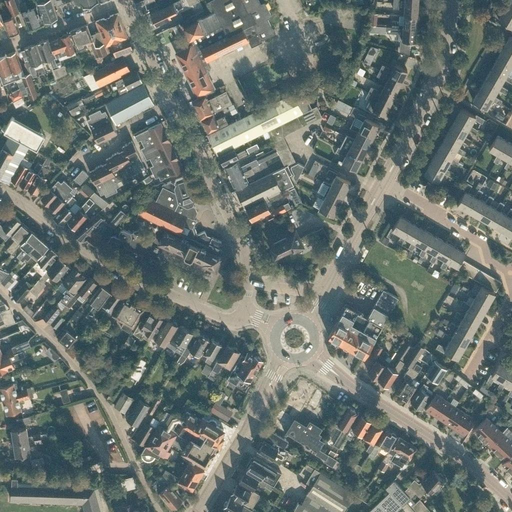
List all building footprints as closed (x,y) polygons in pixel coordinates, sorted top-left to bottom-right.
[(19,11),(14,0),(4,0),(10,14),(19,11)] [(14,0),(19,11),(19,12),(21,11),(27,28),(41,23),(35,6),(27,9),(23,0),(14,0)] [(36,0),(44,20),(57,15),(52,2),(55,1),(54,0),(36,0)] [(134,0),(136,5),(145,2),(147,9),(157,5),(155,0),(134,0)] [(180,0),(179,0),(151,13),(154,19),(153,21),(154,23),(156,24),(157,25),(171,18),(168,13),(170,12),(171,13),(183,7),(180,0)] [(186,47),(175,52),(197,96),(214,87),(206,71),(211,69),(208,63),(207,60),(248,40),(251,46),(261,41),(261,39),(274,33),(267,18),(271,16),(265,2),(261,4),(258,0),(206,0),(211,10),(214,8),(215,12),(197,21),(197,22),(183,29),(189,40),(184,42),(186,47)] [(393,1),(392,8),(400,8),(400,5),(404,5),(404,14),(417,15),(418,3),(404,2),(393,1)] [(511,12),(505,9),(498,20),(511,27),(511,12)] [(6,11),(0,13),(0,14),(2,20),(3,20),(9,35),(19,31),(13,16),(8,18),(6,11)] [(96,21),(99,32),(103,43),(105,47),(111,44),(116,57),(133,51),(118,13),(96,21)] [(416,29),(417,16),(404,15),(403,24),(399,24),(400,21),(392,21),(392,27),(416,29)] [(105,47),(103,43),(99,32),(91,35),(87,24),(70,31),(77,49),(80,50),(83,48),(84,47),(91,45),(100,68),(103,66),(104,66),(106,65),(102,55),(107,53),(105,47)] [(416,29),(392,27),(391,33),(399,34),(399,31),(403,31),(402,40),(416,41),(416,29)] [(60,38),(50,42),(56,58),(55,58),(57,64),(61,63),(58,57),(74,51),(68,34),(67,35),(65,34),(62,35),(62,37),(60,37),(60,38)] [(47,39),(37,43),(43,61),(49,59),(52,67),(57,65),(47,39)] [(29,74),(31,73),(32,77),(37,75),(37,76),(38,75),(45,72),(35,44),(24,48),(25,49),(21,51),(29,74)] [(370,45),(362,61),(369,64),(378,47),(370,45)] [(511,51),(504,46),(497,57),(511,65),(511,64),(511,51)] [(6,55),(15,78),(15,79),(20,77),(17,70),(22,68),(15,51),(6,55)] [(15,78),(6,55),(0,56),(0,74),(3,83),(15,78)] [(103,66),(100,68),(92,72),(92,71),(84,75),(92,89),(99,86),(130,71),(123,56),(112,62),(106,65),(104,66),(103,67),(103,66)] [(505,76),(506,74),(510,68),(511,68),(511,64),(511,65),(497,57),(491,68),(505,76)] [(382,65),(379,71),(401,82),(407,70),(395,64),(391,73),(388,71),(389,68),(382,65)] [(58,67),(61,76),(66,73),(63,65),(58,67)] [(61,76),(58,67),(53,69),(56,78),(61,76)] [(360,67),(357,72),(362,75),(365,70),(360,67)] [(511,81),(511,77),(506,74),(505,76),(491,68),(485,79),(499,87),(500,85),(504,78),(511,83),(511,81)] [(137,71),(110,84),(113,90),(123,85),(121,82),(124,81),(127,89),(142,82),(137,71)] [(384,87),(396,93),(401,82),(379,71),(377,76),(383,79),(385,77),(388,79),(384,87)] [(35,89),(29,74),(21,77),(29,99),(37,96),(35,89)] [(493,97),(494,96),(497,89),(505,94),(507,90),(500,85),(499,87),(485,79),(479,89),(493,97)] [(143,83),(106,102),(116,123),(153,103),(143,83)] [(105,92),(110,90),(107,84),(105,85),(105,86),(94,91),(96,96),(105,92)] [(192,101),(201,119),(213,113),(214,112),(232,103),(226,90),(226,89),(224,85),(219,87),(222,92),(208,99),(206,94),(192,101)] [(390,104),(396,93),(384,87),(380,95),(376,93),(378,90),(371,87),(368,93),(390,104)] [(208,134),(218,155),(267,131),(303,113),(303,112),(312,108),(302,88),(293,92),(208,134)] [(19,89),(10,94),(13,100),(22,96),(19,89)] [(493,97),(479,89),(472,101),(486,109),(491,100),(499,104),(501,100),(494,96),(493,97)] [(390,104),(368,93),(365,98),(372,102),(373,99),(377,101),(373,109),(384,115),(390,104)] [(25,102),(22,96),(13,101),(16,107),(25,102)] [(71,113),(74,111),(76,114),(86,108),(81,98),(67,105),(71,113)] [(234,103),(228,106),(232,114),(237,111),(234,103)] [(355,116),(351,125),(352,126),(352,124),(360,128),(359,129),(373,137),(379,125),(365,118),(365,117),(358,113),(360,109),(353,106),(350,113),(355,116)] [(317,107),(312,109),(317,119),(322,117),(317,107)] [(469,127),(470,125),(474,118),(481,123),(484,119),(476,114),(475,115),(461,107),(455,119),(469,127)] [(94,111),(107,138),(110,137),(110,136),(116,132),(105,110),(101,112),(100,108),(94,111)] [(312,122),(317,119),(312,109),(307,112),(312,122)] [(107,138),(94,111),(88,114),(90,117),(86,119),(97,142),(104,139),(104,140),(107,138)] [(302,114),(307,124),(312,122),(307,112),(302,114)] [(213,113),(201,119),(207,132),(228,122),(224,115),(216,119),(213,113)] [(297,116),(302,127),(307,124),(302,114),(297,116)] [(298,129),(302,127),(297,116),(293,118),(298,129)] [(3,131),(10,135),(36,150),(44,135),(11,117),(3,131)] [(288,121),(293,131),(298,129),(293,118),(288,121)] [(478,129),(470,125),(469,127),(455,119),(449,129),(463,137),(464,136),(468,129),(475,134),(478,129)] [(288,134),(293,131),(288,121),(282,123),(288,134)] [(140,139),(142,142),(165,131),(160,122),(134,135),(137,140),(140,139)] [(284,138),(288,134),(282,123),(268,130),(274,143),(284,138)] [(368,148),(373,137),(359,129),(360,128),(352,124),(352,126),(351,125),(350,127),(351,127),(350,128),(358,132),(355,138),(353,140),(368,148)] [(457,148),(458,147),(461,140),(469,144),(471,140),(464,136),(463,137),(449,129),(443,140),(457,148)] [(169,141),(165,131),(142,142),(144,146),(141,147),(143,153),(169,141)] [(362,159),(368,148),(353,140),(355,138),(346,134),(340,146),(349,150),(348,151),(362,159)] [(502,156),(500,155),(508,141),(497,134),(489,148),(497,153),(493,160),(497,163),(502,156)] [(0,177),(8,182),(10,178),(23,156),(27,149),(29,146),(10,135),(0,151),(0,177)] [(284,138),(274,143),(276,147),(286,142),(284,138)] [(123,146),(134,169),(137,167),(139,170),(145,168),(138,154),(132,140),(129,142),(129,143),(123,146)] [(451,159),(451,158),(455,151),(463,155),(465,151),(458,147),(457,148),(443,140),(437,151),(451,159)] [(174,150),(169,141),(143,153),(146,159),(149,157),(151,161),(174,150)] [(511,161),(510,161),(511,157),(511,143),(508,141),(500,155),(502,156),(508,159),(504,167),(508,169),(511,161)] [(276,147),(279,152),(288,148),(286,142),(276,147)] [(256,143),(246,148),(248,153),(259,148),(256,143)] [(349,150),(340,146),(340,147),(338,146),(336,150),(346,155),(342,163),(356,170),(362,159),(348,151),(349,150)] [(276,147),(263,153),(266,160),(279,154),(279,152),(276,147)] [(234,148),(219,155),(224,165),(247,154),(246,152),(244,153),(243,151),(240,153),(239,154),(237,155),(234,148)] [(281,157),(291,152),(288,148),(279,152),(279,154),(281,157)] [(136,172),(134,169),(124,150),(118,153),(118,152),(115,153),(128,180),(134,177),(132,174),(136,172)] [(178,159),(174,150),(151,161),(153,164),(149,166),(152,171),(178,159)] [(459,162),(451,158),(451,159),(437,151),(430,162),(444,170),(445,168),(449,162),(457,166),(459,162)] [(293,157),(291,152),(281,157),(283,162),(293,157)] [(122,183),(128,180),(115,153),(112,155),(112,156),(106,159),(117,181),(121,179),(122,183)] [(32,162),(23,156),(10,178),(19,184),(29,167),(32,162)] [(32,169),(29,167),(19,184),(28,189),(42,165),(47,157),(46,157),(42,164),(37,161),(32,169)] [(38,173),(28,189),(36,194),(46,178),(42,175),(45,171),(47,172),(49,168),(46,167),(51,159),(47,157),(38,173)] [(295,162),(293,157),(283,162),(286,166),(288,165),(295,162)] [(238,161),(225,167),(230,178),(251,168),(259,164),(256,158),(240,166),(238,161)] [(183,169),(178,159),(152,171),(155,177),(158,175),(160,179),(183,169)] [(259,164),(251,168),(254,172),(262,168),(267,165),(265,161),(259,164)] [(101,164),(98,166),(111,193),(117,190),(115,187),(119,185),(117,181),(108,162),(102,165),(101,164)] [(444,170),(430,162),(424,173),(438,181),(443,172),(451,176),(453,173),(445,168),(444,170)] [(291,166),(291,168),(294,175),(293,177),(296,183),(304,166),(298,163),(291,166)] [(292,174),(288,165),(286,166),(236,191),(245,208),(281,191),(293,185),(289,175),(292,174)] [(111,193),(98,166),(95,167),(96,168),(89,171),(101,194),(104,192),(106,195),(111,193)] [(82,168),(74,177),(80,183),(88,174),(82,168)] [(251,168),(230,178),(235,189),(248,182),(245,176),(254,172),(251,168)] [(311,168),(308,173),(313,176),(316,171),(311,168)] [(330,186),(344,193),(350,183),(336,175),(337,174),(329,170),(327,174),(334,178),(331,184),(330,186)] [(111,237),(108,244),(109,246),(116,250),(119,248),(120,249),(120,251),(121,253),(124,255),(126,254),(128,257),(131,259),(134,258),(135,260),(138,262),(142,261),(143,258),(146,260),(147,263),(154,266),(157,265),(160,259),(159,257),(157,256),(158,253),(161,252),(163,249),(162,246),(159,244),(160,243),(172,249),(172,247),(184,253),(183,254),(191,258),(192,257),(203,262),(203,263),(215,269),(221,257),(219,256),(222,249),(218,247),(221,241),(212,237),(211,238),(208,237),(204,230),(197,234),(194,233),(192,227),(196,219),(194,218),(197,212),(195,206),(192,205),(197,196),(190,181),(187,180),(187,178),(184,176),(175,179),(174,182),(171,181),(162,184),(161,186),(162,186),(155,200),(146,196),(137,213),(139,213),(137,218),(140,227),(148,223),(151,225),(154,231),(155,231),(156,234),(155,238),(147,241),(142,238),(138,230),(131,233),(123,229),(121,231),(119,234),(120,238),(120,239),(113,236),(111,237)] [(494,189),(498,183),(489,178),(486,184),(494,189)] [(48,205),(68,183),(63,179),(61,182),(58,179),(41,198),(48,205)] [(330,186),(331,184),(324,181),(318,192),(325,195),(324,197),(339,204),(344,193),(330,186)] [(473,193),(475,194),(478,189),(479,189),(482,184),(479,181),(475,187),(476,188),(473,193)] [(476,197),(474,196),(467,192),(471,185),(467,182),(463,190),(464,191),(457,204),(468,211),(476,197)] [(72,187),(68,183),(48,205),(56,212),(73,193),(70,190),(72,187)] [(90,195),(94,190),(86,183),(82,184),(80,186),(90,195)] [(294,186),(288,189),(295,205),(301,202),(294,186)] [(482,191),(479,189),(478,189),(475,194),(474,196),(476,197),(468,211),(479,217),(487,203),(485,202),(478,198),(482,191)] [(94,190),(90,195),(90,196),(103,207),(109,202),(94,190)] [(283,195),(281,191),(246,208),(247,210),(246,210),(248,216),(250,215),(252,221),(271,212),(267,204),(271,203),(270,201),(283,195)] [(325,195),(318,192),(316,196),(317,197),(313,205),(319,208),(317,211),(324,215),(326,212),(333,216),(339,204),(324,197),(325,195)] [(72,195),(53,217),(62,224),(66,219),(67,220),(78,208),(80,206),(75,202),(77,200),(72,195)] [(497,209),(496,208),(489,204),(493,197),(489,195),(485,202),(487,203),(479,217),(489,223),(497,209)] [(78,208),(83,212),(93,201),(88,197),(80,206),(78,208)] [(500,201),(496,208),(497,209),(489,223),(500,229),(508,215),(506,214),(499,210),(504,203),(500,201)] [(283,204),(272,210),(274,215),(286,210),(283,204)] [(511,208),(510,207),(506,214),(508,215),(500,229),(511,235),(511,233),(511,217),(510,217),(511,213),(511,208)] [(78,208),(67,220),(68,221),(68,223),(71,226),(72,225),(76,229),(82,222),(83,222),(88,216),(83,212),(78,208)] [(98,212),(74,233),(84,240),(97,224),(98,226),(103,220),(105,218),(98,212)] [(9,233),(21,221),(12,213),(5,221),(3,219),(0,222),(0,221),(0,229),(6,236),(9,233)] [(403,235),(411,222),(400,215),(392,228),(391,228),(387,235),(390,238),(394,230),(401,234),(403,235)] [(115,216),(109,223),(113,227),(119,220),(115,216)] [(84,240),(83,240),(93,248),(101,237),(96,233),(100,227),(102,229),(107,223),(103,220),(98,226),(97,224),(84,240)] [(11,253),(31,231),(21,221),(9,233),(15,238),(9,244),(9,245),(6,248),(11,253)] [(414,242),(422,228),(411,222),(403,235),(401,234),(397,242),(401,244),(405,237),(412,241),(414,242)] [(425,248),(432,234),(422,228),(414,242),(412,241),(408,248),(412,250),(416,243),(423,247),(425,248)] [(272,248),(271,249),(273,255),(275,254),(276,256),(286,251),(287,253),(313,240),(315,244),(321,241),(315,230),(309,233),(310,233),(299,239),(295,230),(277,240),(278,242),(271,246),(272,248)] [(21,259),(39,238),(31,231),(19,244),(23,247),(18,253),(16,256),(21,259)] [(435,254),(443,240),(432,234),(425,248),(423,247),(419,254),(420,255),(419,257),(416,261),(420,263),(424,257),(423,256),(427,249),(434,253),(435,254)] [(384,236),(381,241),(386,244),(389,239),(384,236)] [(39,238),(21,259),(22,261),(24,259),(26,260),(32,254),(36,258),(47,245),(39,238)] [(446,260),(454,246),(443,240),(435,254),(434,253),(429,260),(434,262),(438,255),(444,259),(446,260)] [(43,275),(52,264),(50,263),(58,254),(49,246),(28,270),(32,274),(36,269),(43,275)] [(446,260),(444,259),(440,266),(444,268),(448,261),(457,266),(465,253),(454,246),(446,260)] [(63,279),(73,267),(60,255),(52,264),(43,275),(42,276),(41,276),(29,289),(36,295),(45,283),(43,282),(50,273),(57,279),(59,276),(63,279)] [(458,269),(463,272),(468,262),(464,260),(458,269)] [(473,265),(468,262),(463,272),(467,274),(473,265)] [(478,268),(473,265),(467,274),(472,277),(478,268)] [(65,293),(59,300),(65,304),(71,297),(73,294),(69,291),(71,288),(74,291),(86,276),(80,271),(81,271),(74,266),(73,267),(63,279),(62,281),(58,286),(64,290),(63,292),(65,293)] [(477,280),(482,271),(478,268),(472,277),(477,280)] [(487,273),(482,271),(477,280),(481,283),(487,273)] [(8,273),(2,280),(0,281),(7,287),(4,290),(8,293),(12,289),(8,285),(15,278),(8,273)] [(492,276),(487,273),(481,283),(486,285),(492,276)] [(73,294),(71,297),(65,304),(69,307),(77,297),(81,301),(96,283),(88,276),(73,294)] [(496,279),(492,276),(486,285),(491,288),(496,279)] [(501,281),(496,279),(491,288),(495,291),(501,281)] [(475,296),(489,304),(495,293),(481,285),(480,286),(474,282),(470,289),(469,289),(467,293),(474,297),(475,296)] [(23,284),(13,296),(19,301),(29,289),(23,284)] [(86,315),(88,317),(90,319),(111,291),(101,284),(89,300),(94,304),(86,315)] [(333,328),(328,336),(364,356),(398,297),(379,287),(378,289),(381,291),(367,317),(346,305),(333,328)] [(101,318),(104,320),(111,312),(114,314),(122,300),(120,299),(121,298),(113,292),(102,306),(107,309),(103,314),(104,314),(101,318)] [(483,314),(489,304),(475,296),(474,297),(470,304),(463,300),(461,304),(468,308),(469,307),(483,314)] [(124,297),(122,300),(114,314),(111,312),(104,320),(100,326),(111,333),(116,325),(112,322),(116,316),(124,320),(121,326),(129,331),(143,308),(124,297)] [(59,300),(56,304),(61,309),(65,304),(59,300)] [(26,304),(22,308),(31,316),(35,312),(26,304)] [(55,304),(44,317),(50,322),(58,313),(61,309),(56,304),(55,304)] [(476,325),(483,314),(469,307),(468,308),(464,315),(457,311),(455,315),(462,319),(463,317),(476,325)] [(0,319),(12,314),(10,308),(0,311),(0,319)] [(141,320),(133,332),(141,336),(142,335),(149,340),(163,318),(161,317),(161,315),(158,314),(157,314),(151,311),(144,322),(141,320)] [(58,313),(50,322),(56,327),(64,318),(58,313)] [(12,314),(0,319),(0,324),(5,322),(6,325),(15,321),(12,314)] [(470,336),(476,325),(463,317),(462,319),(458,325),(444,318),(442,321),(456,330),(457,328),(470,336)] [(29,326),(22,318),(17,320),(21,329),(29,326)] [(160,340),(166,344),(171,337),(178,325),(176,324),(176,323),(174,322),(173,322),(165,318),(153,338),(159,342),(160,340)] [(171,337),(166,344),(181,353),(186,346),(185,346),(188,342),(193,333),(180,325),(179,326),(172,338),(171,337)] [(68,347),(68,346),(77,336),(66,327),(57,338),(68,347)] [(464,346),(470,336),(457,328),(456,330),(452,336),(444,332),(445,331),(439,328),(437,333),(449,341),(451,339),(464,346)] [(188,342),(186,345),(186,346),(181,353),(186,356),(190,350),(199,355),(209,339),(202,335),(201,335),(198,333),(197,335),(195,334),(189,343),(188,342)] [(123,344),(129,348),(135,338),(129,335),(123,344)] [(211,338),(203,352),(208,355),(205,360),(210,363),(221,344),(211,338)] [(0,349),(0,358),(20,351),(22,350),(24,349),(31,346),(28,339),(17,344),(10,346),(11,349),(6,351),(7,354),(2,355),(0,349)] [(451,339),(449,341),(446,347),(438,343),(436,347),(444,351),(445,350),(457,357),(464,346),(451,339)] [(411,367),(412,367),(424,348),(417,342),(404,362),(411,367)] [(89,343),(84,351),(83,352),(87,355),(93,346),(89,343)] [(227,344),(213,367),(209,373),(213,375),(218,368),(216,367),(220,361),(230,367),(239,351),(237,350),(237,348),(234,347),(233,347),(227,344)] [(373,344),(368,351),(373,353),(373,354),(377,357),(382,348),(378,345),(377,347),(373,344)] [(387,364),(378,379),(388,386),(404,362),(413,348),(409,345),(399,359),(400,359),(394,369),(387,364)] [(68,346),(68,347),(65,350),(73,357),(76,353),(68,346)] [(20,351),(0,358),(0,372),(8,369),(14,366),(12,360),(24,355),(22,350),(20,351)] [(368,373),(378,379),(387,364),(391,358),(387,355),(389,353),(384,350),(377,360),(376,360),(371,368),(370,367),(367,370),(369,371),(368,373)] [(241,354),(234,365),(226,378),(236,384),(239,379),(247,384),(261,360),(260,359),(260,357),(257,356),(256,356),(254,355),(254,356),(247,352),(245,356),(241,354)] [(139,357),(129,374),(137,379),(143,369),(141,368),(145,360),(139,357)] [(425,373),(439,382),(447,368),(434,359),(425,373)] [(494,376),(501,380),(502,381),(511,366),(500,360),(492,374),(491,374),(486,381),(485,380),(482,386),(486,388),(489,382),(490,383),(494,376)] [(416,362),(412,367),(418,371),(422,366),(416,362)] [(209,373),(213,367),(209,364),(204,372),(208,374),(209,373)] [(511,386),(511,366),(502,381),(501,380),(497,387),(498,388),(495,393),(498,395),(501,390),(501,389),(505,382),(511,386)] [(411,367),(409,371),(415,376),(418,371),(412,367),(411,367)] [(414,378),(415,376),(409,371),(407,370),(404,376),(406,377),(396,392),(407,400),(420,382),(414,378)] [(0,390),(3,400),(32,391),(34,391),(33,386),(20,389),(21,391),(16,393),(13,382),(0,385),(0,390)] [(423,382),(410,402),(421,409),(432,391),(426,387),(428,385),(423,382)] [(111,386),(107,392),(114,397),(118,391),(111,386)] [(32,391),(3,400),(7,414),(21,409),(18,398),(22,397),(23,399),(29,397),(34,395),(32,391)] [(120,396),(114,406),(125,412),(131,402),(125,398),(127,394),(123,392),(121,396),(120,396)] [(435,415),(446,399),(436,392),(425,409),(435,415)] [(199,402),(207,408),(212,399),(204,394),(199,402)] [(139,398),(126,418),(137,425),(149,405),(139,398)] [(445,422),(455,405),(446,399),(435,415),(445,422)] [(492,401),(487,407),(492,411),(497,405),(492,401)] [(227,420),(233,411),(219,403),(214,412),(227,420)] [(465,411),(455,405),(445,422),(454,428),(465,411)] [(334,444),(338,447),(350,427),(348,426),(357,412),(347,406),(335,425),(342,429),(334,442),(335,442),(334,444)] [(187,453),(193,457),(207,465),(215,451),(214,450),(217,445),(219,446),(225,436),(221,434),(223,429),(216,425),(216,424),(216,423),(216,422),(216,421),(215,421),(215,420),(214,419),(213,419),(212,419),(211,419),(210,419),(209,420),(208,421),(202,418),(201,420),(186,411),(181,419),(179,418),(177,420),(165,413),(166,411),(140,454),(141,454),(142,454),(144,458),(145,460),(147,461),(150,461),(152,461),(154,459),(155,457),(156,458),(159,453),(164,456),(168,458),(171,453),(167,451),(172,442),(184,450),(183,451),(187,453)] [(475,418),(465,411),(454,428),(464,434),(475,418)] [(355,430),(363,435),(371,421),(361,414),(352,428),(350,427),(338,447),(339,447),(345,436),(350,439),(355,430)] [(19,418),(16,419),(18,425),(30,422),(29,415),(19,418)] [(473,430),(481,437),(494,423),(486,416),(473,430)] [(335,459),(332,457),(327,454),(318,449),(322,442),(317,439),(319,437),(316,435),(320,428),(309,421),(306,426),(294,418),(285,432),(316,451),(315,453),(324,458),(323,460),(332,465),(335,459)] [(369,452),(374,444),(374,442),(383,428),(371,421),(363,435),(362,435),(371,441),(366,449),(369,452)] [(502,431),(494,423),(481,437),(489,445),(502,431)] [(142,427),(135,440),(144,445),(154,428),(147,424),(144,429),(142,427)] [(13,442),(41,438),(40,433),(33,434),(33,435),(27,436),(26,426),(11,428),(13,442)] [(266,437),(266,438),(274,442),(273,444),(286,452),(288,450),(284,447),(288,440),(270,429),(265,436),(266,437)] [(377,444),(374,444),(369,452),(368,454),(373,458),(380,446),(388,451),(397,437),(390,432),(390,433),(385,430),(377,444)] [(510,438),(502,431),(489,445),(497,452),(510,438)] [(388,451),(378,467),(383,470),(390,459),(401,465),(403,461),(406,463),(415,447),(399,437),(391,450),(393,451),(392,453),(388,451)] [(41,442),(41,438),(13,442),(15,455),(19,454),(21,462),(31,460),(32,466),(44,464),(49,463),(48,457),(44,458),(43,457),(31,459),(28,443),(34,442),(34,443),(41,442)] [(274,442),(266,438),(264,441),(263,440),(261,442),(260,442),(257,447),(258,448),(257,451),(278,463),(281,459),(282,459),(286,452),(273,444),(274,442)] [(505,460),(511,451),(511,440),(510,438),(497,452),(504,459),(505,460)] [(330,449),(327,454),(332,457),(335,452),(330,449)] [(511,468),(511,451),(505,460),(504,459),(501,462),(510,470),(511,468)] [(192,458),(193,457),(187,453),(184,459),(189,462),(185,470),(198,478),(199,476),(200,477),(203,472),(201,471),(204,466),(192,458)] [(278,477),(280,473),(253,456),(252,458),(251,458),(246,467),(247,467),(245,469),(260,478),(265,481),(266,482),(273,486),(273,485),(268,482),(271,477),(274,479),(276,475),(278,477)] [(90,470),(102,464),(99,457),(93,460),(92,458),(85,461),(90,470)] [(354,461),(350,469),(357,473),(361,466),(354,461)] [(401,465),(399,468),(402,469),(408,464),(406,463),(403,461),(401,465)] [(298,501),(291,511),(341,511),(353,494),(314,470),(314,468),(305,462),(303,466),(312,472),(307,480),(313,483),(301,503),(298,501)] [(198,478),(185,470),(180,478),(170,473),(171,472),(165,469),(162,475),(167,478),(177,483),(178,482),(183,485),(181,487),(188,492),(190,489),(191,489),(194,484),(195,485),(198,480),(196,480),(198,478)] [(409,485),(408,486),(414,491),(419,496),(427,487),(432,491),(433,490),(435,493),(440,488),(437,485),(442,479),(433,469),(427,476),(426,475),(420,481),(418,478),(416,481),(414,479),(409,485)] [(265,481),(260,478),(259,480),(244,471),(242,475),(241,475),(238,480),(239,480),(238,481),(251,489),(255,483),(257,484),(258,483),(263,486),(266,482),(265,481)] [(11,480),(10,498),(82,501),(85,511),(103,511),(96,484),(17,480),(17,476),(11,476),(11,480)] [(132,476),(120,479),(122,485),(134,482),(132,476)] [(162,478),(157,482),(153,485),(172,507),(173,506),(174,507),(178,504),(178,503),(182,499),(165,479),(164,480),(162,478)] [(389,492),(367,511),(392,511),(401,504),(402,505),(407,500),(409,497),(410,496),(414,491),(408,486),(403,491),(393,480),(385,488),(389,492)] [(232,488),(230,491),(231,493),(230,494),(252,507),(259,495),(251,490),(250,491),(237,483),(234,488),(232,488)] [(365,490),(362,495),(368,499),(371,494),(365,490)] [(223,506),(223,507),(231,511),(249,511),(251,509),(229,496),(226,501),(225,501),(223,505),(223,506)] [(409,497),(407,500),(417,511),(431,511),(419,498),(415,502),(410,496),(409,497)]
